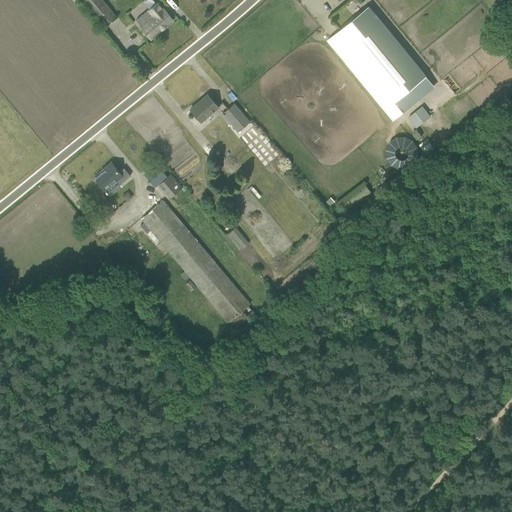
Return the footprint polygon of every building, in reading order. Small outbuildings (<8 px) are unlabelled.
[(80,0),(102,26),(116,15),(102,0),(80,0)] [(150,39),(173,20),(163,8),(162,9),(157,3),(136,20),(141,26),(140,27),(150,39)] [(369,6),(329,39),(395,118),(417,101),(408,90),(426,75),(369,6)] [(207,95),(190,109),(201,121),(218,107),(207,95)] [(250,122),(240,111),(234,103),(222,114),(228,121),(238,131),(250,122)] [(417,128),(432,118),(424,105),(408,116),(417,128)] [(176,123),(155,140),(167,155),(175,148),(169,141),(182,130),(176,123)] [(160,162),(144,174),(155,187),(158,184),(170,197),(171,196),(182,187),(180,185),(170,173),(160,162)] [(94,177),(93,177),(104,190),(116,180),(119,184),(130,175),(123,167),(118,172),(111,163),(104,168),(104,169),(94,178),(94,177)] [(144,222),(140,225),(147,233),(151,230),(185,270),(180,274),(185,279),(189,276),(191,279),(228,322),(230,320),(236,328),(255,312),(248,305),(251,303),(250,302),(228,276),(169,208),(163,200),(141,218),(144,222)] [(227,234),(239,250),(248,243),(236,227),(227,234)]
